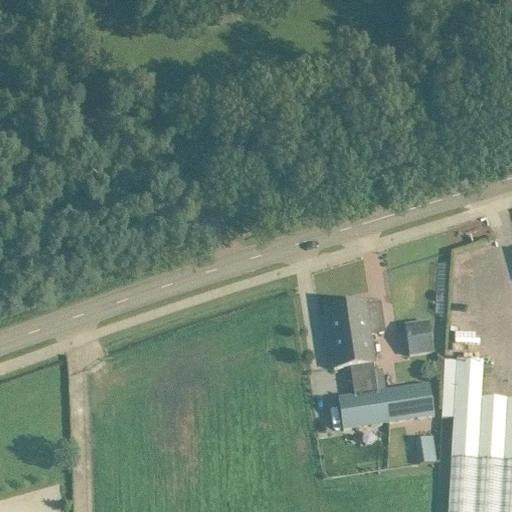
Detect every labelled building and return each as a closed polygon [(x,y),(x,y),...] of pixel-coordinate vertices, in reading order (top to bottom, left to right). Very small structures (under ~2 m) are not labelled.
[(365,302),(324,308),(327,328),(334,371),(350,369),(354,397),(377,394),(373,365),(375,365),(370,336),(384,334),(380,305),(366,307),(365,302)] [(433,354),(429,324),(405,327),(409,357),(433,354)] [(452,421),(446,511),(511,511),(511,401),(482,400),(484,365),(445,362),(441,420),(452,421)] [(354,397),(338,400),(343,432),(434,418),(429,386),(377,394),(354,397)] [(415,440),(418,465),(436,463),(433,438),(415,440)]
